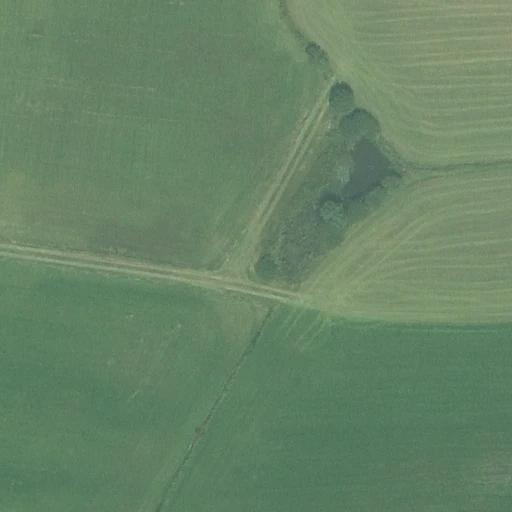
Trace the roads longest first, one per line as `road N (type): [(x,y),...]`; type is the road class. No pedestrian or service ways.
road 1 (track): [(283,296),(0,249)]
road 2 (track): [(338,80),(228,284)]
